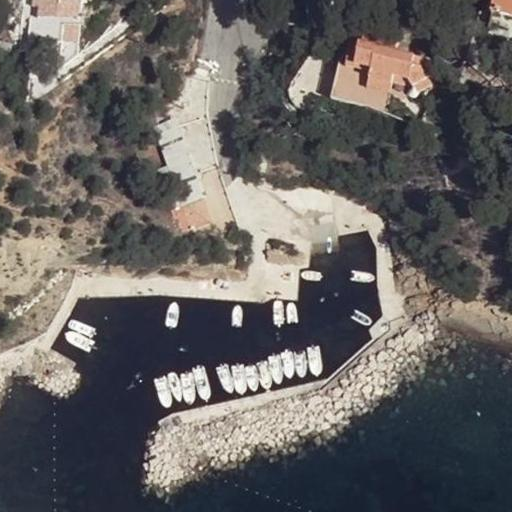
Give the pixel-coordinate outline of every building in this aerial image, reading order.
[(78,49),(83,0),(40,0),(36,44),(78,49)] [(511,0),(495,0),(493,13),(511,17),(511,0)] [(436,62),(396,53),(399,38),(371,33),(369,48),(360,47),(357,62),(356,70),(361,71),(362,71),(364,71),(364,70),(365,70),(366,69),(366,68),(366,67),(372,69),(371,74),(369,84),(391,89),(392,82),(411,84),(415,92),(417,95),(427,88),(433,85),(436,62)] [(360,47),(351,45),(348,61),(357,62),(360,47)] [(371,74),(361,71),(356,70),(339,66),(332,101),(364,108),(368,89),(369,84),(371,74)] [(411,84),(392,82),(391,89),(415,92),(411,84)] [(391,89),(369,84),(368,89),(390,95),(391,89)] [(203,198),(176,119),(155,126),(169,167),(156,172),(171,210),(184,234),(198,229),(198,230),(213,224),(203,198)]
